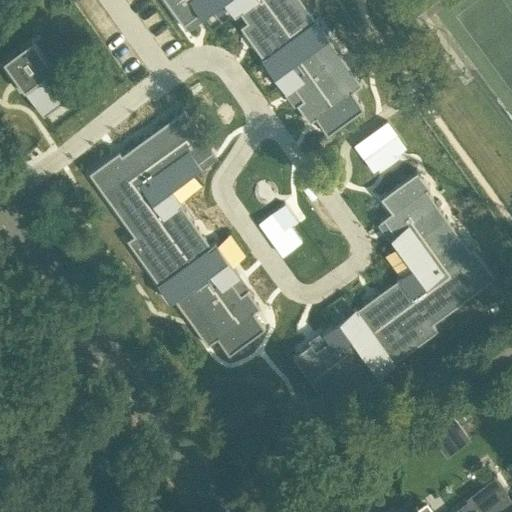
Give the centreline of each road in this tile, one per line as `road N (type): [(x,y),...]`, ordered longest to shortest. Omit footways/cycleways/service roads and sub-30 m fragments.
road 1 (residential): [(223,511),(0,211)]
road 2 (residential): [(0,207),(183,64),(207,57),(226,65),(263,113)]
road 3 (residential): [(263,113),(366,257),(304,297)]
road 4 (residential): [(304,297),(220,188),(263,113)]
